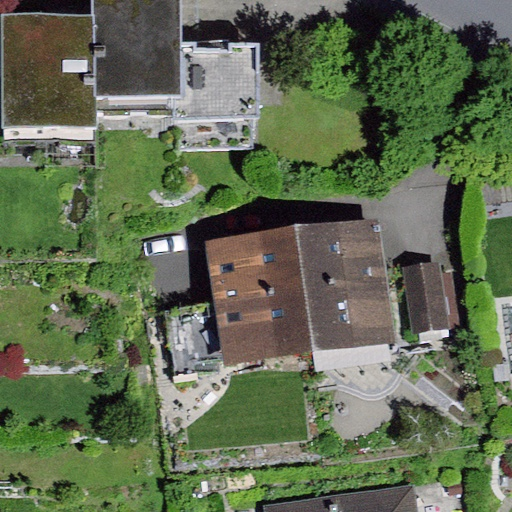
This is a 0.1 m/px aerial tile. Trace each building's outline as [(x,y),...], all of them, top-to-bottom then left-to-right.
[(97,0),(98,15),(98,98),(179,98),(179,44),(179,0),(97,0)] [(98,15),(0,15),(0,77),(5,77),(5,140),(98,140),(98,98),(98,15)] [(260,43),(179,44),(179,98),(179,117),(261,116),(260,43)] [(380,230),(298,240),(314,369),(398,359),(380,230)] [(298,240),(209,251),(225,380),(314,369),(298,240)] [(436,279),(398,283),(406,353),(444,349),(436,279)] [(418,488),(421,511),(474,511),(470,482),(418,488)] [(421,511),(418,488),(262,505),(262,511),(421,511)]
